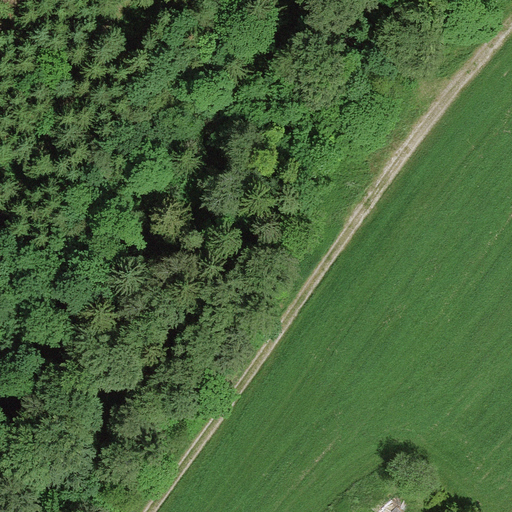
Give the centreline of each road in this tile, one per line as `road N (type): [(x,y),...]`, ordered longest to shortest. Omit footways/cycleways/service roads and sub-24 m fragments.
road 1 (track): [(144,511),(449,83),(511,24)]
road 2 (track): [(0,222),(126,0)]
